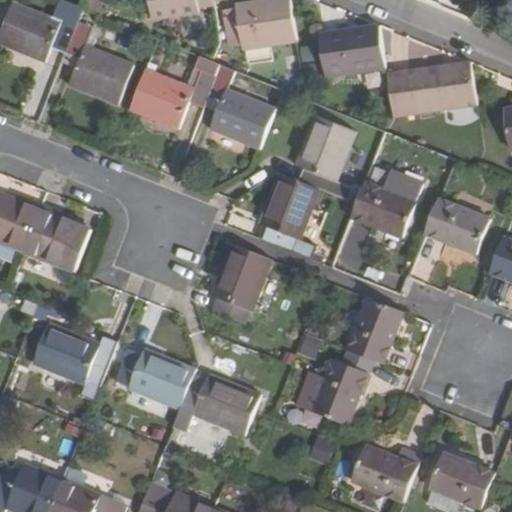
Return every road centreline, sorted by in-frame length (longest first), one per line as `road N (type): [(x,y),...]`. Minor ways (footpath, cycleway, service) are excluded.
road 1 (residential): [(0,143),(171,214),(157,247)]
road 2 (residential): [(372,0),(511,56)]
